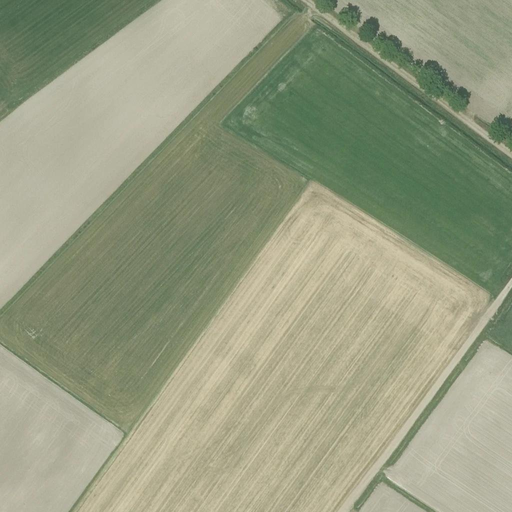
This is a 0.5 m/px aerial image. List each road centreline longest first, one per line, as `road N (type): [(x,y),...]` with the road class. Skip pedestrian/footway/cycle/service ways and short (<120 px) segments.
road 1 (track): [(342,511),(495,303)]
road 2 (track): [(511,154),(305,0)]
